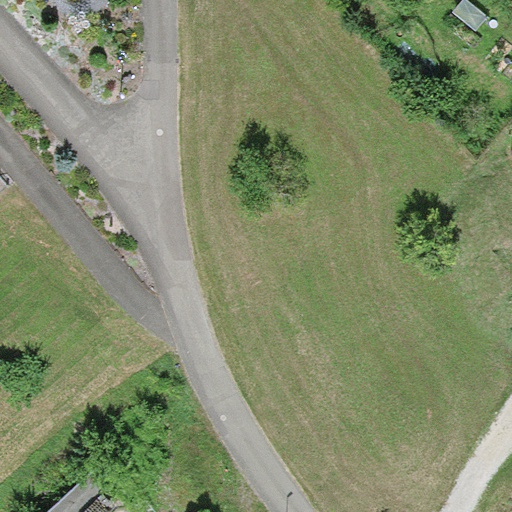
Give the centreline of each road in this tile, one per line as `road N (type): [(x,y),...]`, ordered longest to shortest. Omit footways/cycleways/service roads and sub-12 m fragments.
road 1 (residential): [(287,511),(217,406),(146,196)]
road 2 (residential): [(146,196),(0,50)]
road 3 (residential): [(146,196),(156,75),(150,0)]
